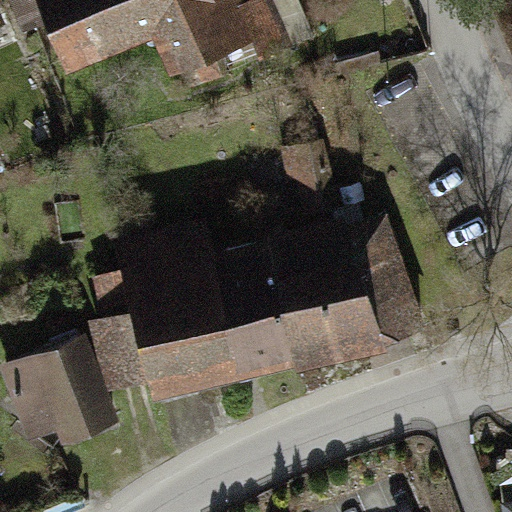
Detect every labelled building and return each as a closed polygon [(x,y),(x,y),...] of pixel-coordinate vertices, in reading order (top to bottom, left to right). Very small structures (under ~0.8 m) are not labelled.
[(0,0),(0,24),(11,19),(1,0),(0,0)] [(54,0),(84,66),(163,31),(180,67),(263,30),(249,0),(54,0)] [(294,150),(311,207),(350,195),(334,139),(294,150)] [(393,196),(238,243),(272,362),(318,350),(323,367),(435,333),(393,196)] [(272,362),(238,243),(228,206),(143,230),(187,386),(272,362)] [(151,299),(99,315),(124,395),(177,378),(151,299)] [(98,338),(9,367),(34,440),(71,428),(75,440),(126,423),(98,338)]
